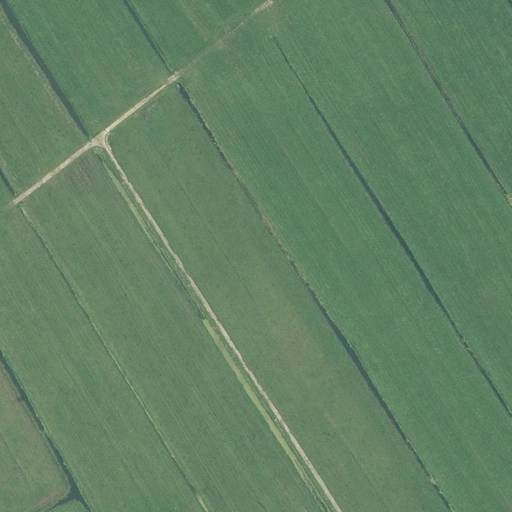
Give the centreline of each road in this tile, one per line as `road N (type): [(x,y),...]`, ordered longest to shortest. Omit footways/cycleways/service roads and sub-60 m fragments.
road 1 (track): [(338,511),(99,138)]
road 2 (track): [(13,203),(178,74)]
